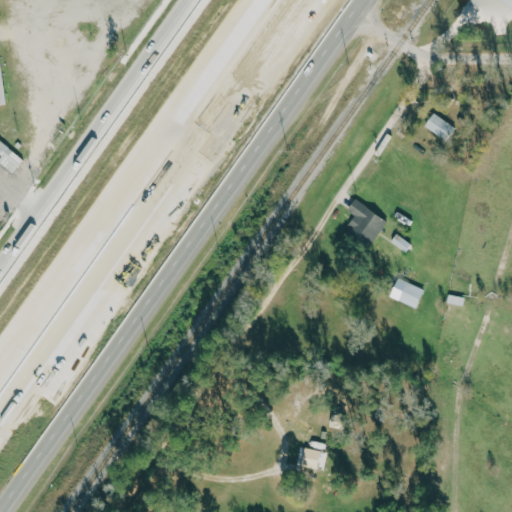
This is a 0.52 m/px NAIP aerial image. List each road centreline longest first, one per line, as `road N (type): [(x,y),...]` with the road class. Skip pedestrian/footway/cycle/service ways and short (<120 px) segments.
road 1 (secondary): [(6,511),(357,18)]
road 2 (residential): [(113,511),(437,58)]
road 3 (motorway): [(6,429),(133,270),(357,18)]
road 4 (trunk): [(198,0),(4,275)]
